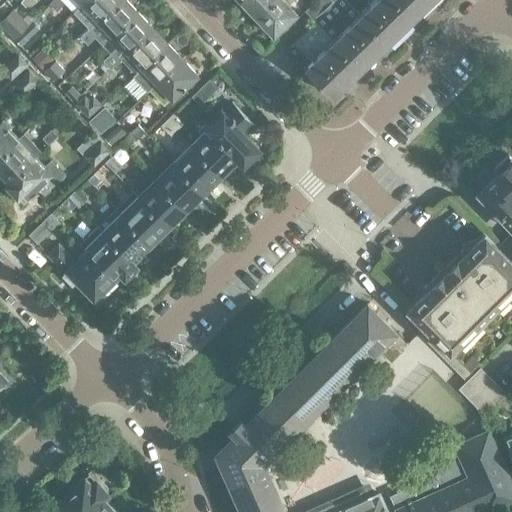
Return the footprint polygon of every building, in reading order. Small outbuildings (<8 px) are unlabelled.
[(51,0),(49,3),(55,9),(56,10),(65,2),(63,0),(51,0)] [(104,44),(138,12),(126,0),(118,0),(97,19),(88,28),(80,35),(87,42),(95,35),(104,44)] [(87,0),(83,4),(97,19),(118,0),(87,0)] [(241,0),(257,16),(274,0),(241,0)] [(292,0),(274,0),(257,16),(273,34),(296,12),(288,4),(292,0)] [(315,0),(305,10),(315,21),(287,48),(333,95),(430,0),(315,0)] [(23,18),(14,8),(0,21),(0,23),(14,39),(14,38),(22,30),(33,20),(36,17),(30,11),(23,18)] [(137,42),(152,27),(138,12),(104,44),(112,52),(103,60),(104,60),(99,65),(105,72),(120,58),(137,42)] [(33,20),(22,30),(14,38),(21,46),(40,28),(33,20)] [(137,42),(120,58),(128,66),(135,60),(142,66),(167,43),(152,27),(137,42)] [(182,58),(167,43),(142,66),(156,82),(157,82),(182,58)] [(43,69),(44,69),(52,61),(54,59),(43,47),(32,58),(43,69)] [(18,53),(1,69),(11,79),(27,63),(18,53)] [(172,99),(198,75),(182,58),(157,82),(156,82),(149,88),(164,105),(171,97),(172,99)] [(60,70),(52,61),(44,69),(52,78),(60,70)] [(0,89),(11,79),(1,69),(1,68),(0,68),(0,89)] [(22,96),(39,80),(29,68),(11,84),(22,96)] [(192,96),(200,104),(217,86),(209,78),(192,96)] [(88,117),(102,104),(93,94),(89,99),(85,95),(75,104),(88,117)] [(243,162),(260,145),(247,132),(256,123),(232,99),(208,123),(211,126),(239,155),(238,157),(243,162)] [(104,104),(88,118),(100,131),(115,116),(104,104)] [(167,118),(177,129),(183,123),(173,113),(167,118)] [(12,126),(3,117),(0,119),(0,156),(19,139),(9,128),(12,126)] [(171,134),(177,129),(167,118),(161,124),(171,134)] [(112,145),(127,131),(116,120),(101,133),(112,145)] [(128,133),(134,139),(136,141),(145,132),(138,124),(128,133)] [(211,126),(193,143),(222,172),(238,157),(239,155),(211,126)] [(48,144),(57,135),(51,128),(42,137),(48,144)] [(83,154),(100,138),(94,131),(76,147),(83,154)] [(57,135),(48,144),(53,150),(63,141),(57,135)] [(100,138),(83,154),(94,166),(111,149),(100,138)] [(28,149),(19,139),(0,156),(0,172),(3,176),(1,178),(6,183),(35,156),(41,150),(35,143),(28,149)] [(193,143),(175,161),(203,190),(222,172),(193,143)] [(511,157),(508,153),(492,168),(498,174),(479,191),(511,226),(511,233),(500,245),(511,257),(511,157)] [(105,161),(115,172),(122,166),(111,155),(105,161)] [(35,156),(6,183),(23,202),(38,188),(43,194),(64,175),(51,161),(45,167),(35,156)] [(109,178),(115,172),(105,161),(98,168),(109,178)] [(175,161),(158,178),(187,207),(203,190),(175,161)] [(187,207),(158,178),(140,196),(168,225),(187,207)] [(69,195),(79,205),(85,200),(76,189),(69,195)] [(73,212),(79,205),(69,195),(62,201),(73,212)] [(140,196),(122,213),(150,242),(168,225),(140,196)] [(150,242),(122,213),(116,206),(107,215),(113,222),(105,230),(134,258),(150,242)] [(51,212),(28,234),(37,242),(59,221),(51,212)] [(134,258),(105,230),(99,223),(80,242),(87,248),(88,247),(117,276),(121,272),(125,276),(137,264),(132,260),(134,258)] [(511,257),(500,245),(498,247),(484,233),(469,248),(466,245),(420,289),(423,293),(408,308),(413,313),(425,324),(450,350),(450,349),(511,288),(511,257)] [(88,247),(87,248),(75,259),(60,244),(50,254),(66,271),(64,272),(73,281),(77,277),(95,296),(117,276),(88,247)] [(369,485),(310,511),(287,511),(268,470),(265,463),(262,457),(270,448),(378,342),(385,350),(392,356),(405,343),(392,330),(398,324),(376,302),(370,296),(249,416),(244,411),(237,418),(231,424),(236,429),(226,439),(224,441),(217,448),(220,455),(224,463),(246,511),(384,511),(378,498),(376,494),(373,495),(369,485)] [(450,350),(425,324),(413,313),(406,320),(417,331),(435,349),(466,380),(473,373),(473,372),(464,363),(450,349),(450,350)] [(464,363),(473,372),(481,364),(472,356),(464,363)] [(467,397),(489,376),(480,366),(473,373),(466,380),(458,388),(467,397)] [(0,395),(14,382),(0,367),(0,395)] [(489,376),(467,397),(475,405),(497,384),(489,376)] [(497,384),(475,405),(476,406),(481,418),(506,393),(497,384)] [(226,439),(236,429),(231,424),(219,436),(224,441),(217,448),(220,455),(231,450),(226,439)] [(403,478),(407,489),(392,496),(397,505),(395,506),(398,511),(471,511),(485,506),(487,511),(511,501),(511,485),(487,430),(453,445),(457,454),(403,478)] [(511,431),(503,436),(511,454),(511,431)] [(262,457),(265,463),(275,453),(270,448),(262,457)] [(65,511),(86,511),(103,497),(107,494),(89,473),(52,505),(57,511),(63,511),(64,511),(65,511)] [(116,511),(103,497),(86,511),(116,511)]
